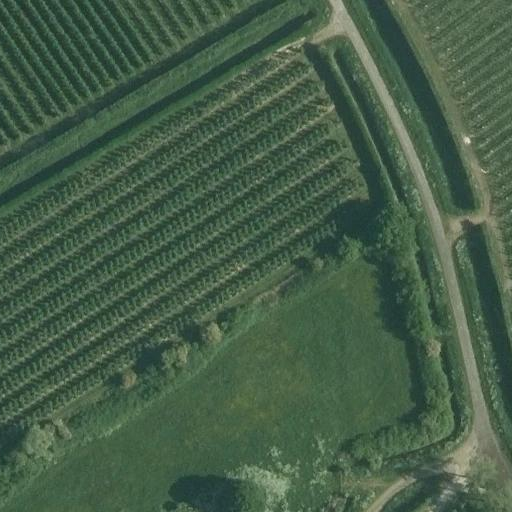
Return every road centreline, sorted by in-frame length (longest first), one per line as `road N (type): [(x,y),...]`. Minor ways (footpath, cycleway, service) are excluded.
road 1 (unclassified): [(511,492),(490,450),(426,198),(377,80),(332,0)]
road 2 (track): [(373,511),(411,482),(490,450)]
